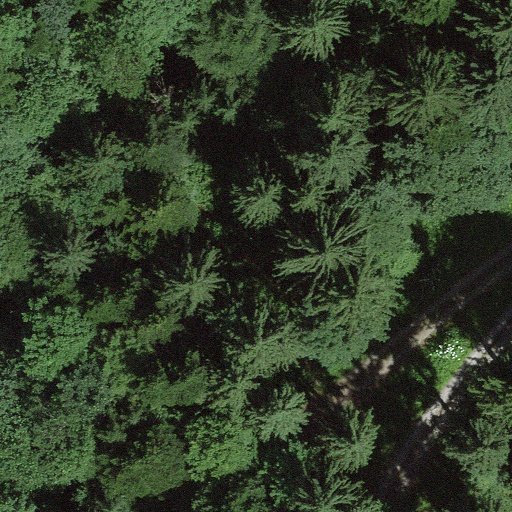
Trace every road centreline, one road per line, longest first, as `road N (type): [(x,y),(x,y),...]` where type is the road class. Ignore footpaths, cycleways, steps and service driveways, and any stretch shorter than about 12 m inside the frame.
road 1 (track): [(229,511),(451,303),(511,257)]
road 2 (track): [(511,314),(377,511)]
